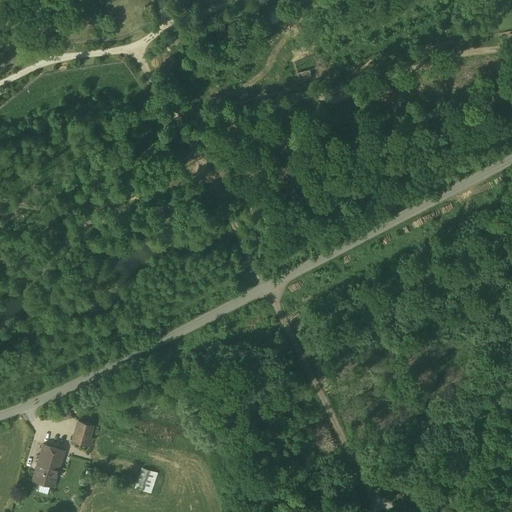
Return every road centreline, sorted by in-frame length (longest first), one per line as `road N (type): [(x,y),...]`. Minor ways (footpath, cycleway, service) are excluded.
road 1 (unclassified): [(511,159),(0,414)]
road 2 (track): [(409,511),(375,487),(203,165)]
